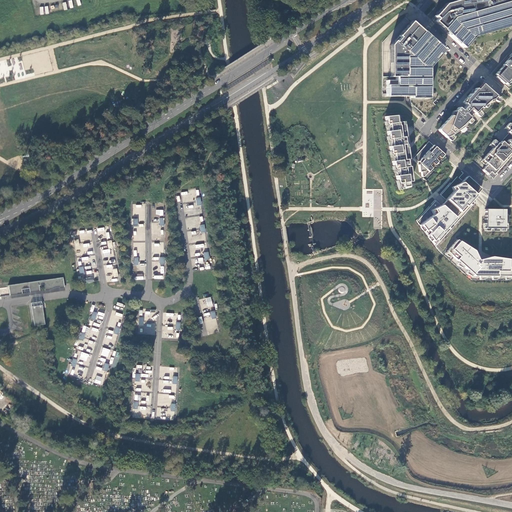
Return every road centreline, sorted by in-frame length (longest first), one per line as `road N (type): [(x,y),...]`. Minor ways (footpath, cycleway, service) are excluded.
road 1 (primary): [(0,233),(54,207),(379,0)]
road 2 (primary): [(347,0),(35,198)]
road 3 (residential): [(478,72),(427,133),(483,183),(497,184),(511,168)]
